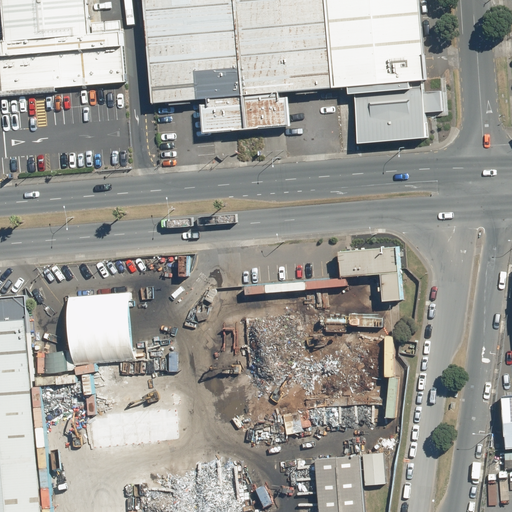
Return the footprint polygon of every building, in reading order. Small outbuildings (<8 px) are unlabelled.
[(0,55),(3,91),(57,87),(57,88),(128,82),(122,20),(95,23),(92,23),(89,0),(5,0),(9,40),(4,41),(5,55),(0,55)] [(429,80),(422,0),(150,0),(158,103),(212,99),(211,105),(206,105),(208,133),(292,125),(290,98),(283,98),(283,93),(379,84),(382,118),(424,113),(421,87),(416,87),(416,81),(429,80)] [(3,91),(0,55),(0,52),(0,96),(1,97),(58,92),(57,88),(57,87),(3,91)] [(342,239),(329,248),(334,255),(347,246),(342,239)] [(389,284),(385,285),(385,289),(389,289),(390,299),(409,297),(405,245),(347,250),(349,274),(388,271),(389,284)] [(153,262),(66,265),(67,289),(103,288),(104,293),(74,295),(75,318),(159,315),(158,290),(126,292),(125,285),(153,284),(153,262)] [(0,322),(30,319),(26,296),(0,298),(0,322)] [(30,319),(0,322),(0,511),(46,511),(31,333),(30,319)] [(150,321),(139,323),(141,345),(153,344),(150,321)] [(341,355),(380,354),(379,324),(326,325),(328,364),(341,364),(341,355)] [(278,382),(259,383),(262,445),(292,444),(290,398),(312,397),(307,328),(274,331),(278,382)] [(179,351),(140,352),(146,409),(181,405),(183,418),(208,418),(207,375),(179,376),(179,351)] [(64,415),(50,418),(55,441),(68,438),(64,415)] [(177,445),(168,446),(169,465),(179,464),(177,445)] [(367,511),(362,455),(318,459),(322,511),(367,511)] [(132,459),(122,458),(121,468),(131,469),(132,459)] [(226,511),(224,464),(145,470),(147,511),(226,511)] [(98,480),(55,481),(56,490),(98,489),(98,480)]
